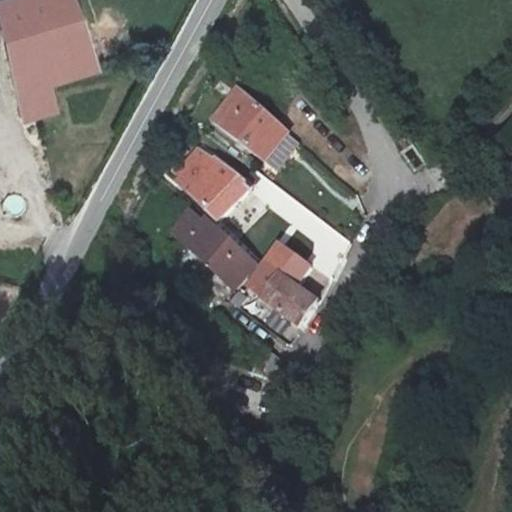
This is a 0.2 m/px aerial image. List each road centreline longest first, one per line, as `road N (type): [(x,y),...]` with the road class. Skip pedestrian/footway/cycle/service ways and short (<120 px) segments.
road 1 (residential): [(295,0),(382,145),(393,187),(357,264),(272,403)]
road 2 (unclassified): [(210,0),(0,380)]
